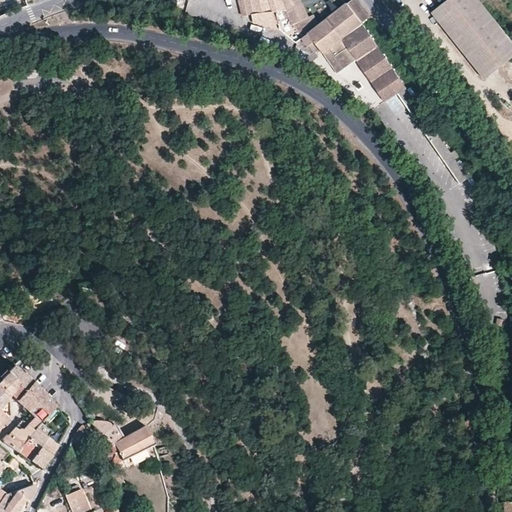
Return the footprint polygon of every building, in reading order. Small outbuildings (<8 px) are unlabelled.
[(199,0),(195,0),(192,1),(199,22),(206,19),(199,0)] [(307,16),(299,0),(238,0),(242,15),(252,14),(254,23),(276,28),(272,11),(285,10),(292,24),(302,19),(307,16)] [(361,6),(356,0),(349,0),(309,32),(301,38),(307,45),(313,41),(323,53),(329,48),(341,39),(355,60),(349,65),(355,72),(361,68),(383,101),(397,92),(421,128),(459,183),(467,178),(423,112),(395,72),(362,22),(370,16),(361,6)] [(511,53),(511,42),(478,0),(443,0),(429,11),(476,70),(501,51),(507,58),(511,53)] [(215,16),(212,5),(206,7),(208,13),(206,14),(208,18),(215,16)] [(301,38),(309,32),(302,19),(292,24),(300,39),(301,38)] [(355,60),(341,39),(329,48),(342,69),(349,65),(355,60)] [(482,77),(507,58),(501,51),(476,70),(482,77)] [(13,366),(1,376),(0,377),(0,391),(8,399),(11,396),(23,407),(33,418),(27,425),(33,431),(40,423),(56,406),(40,389),(26,375),(24,373),(13,366)] [(8,399),(0,391),(0,408),(6,401),(8,399)] [(0,408),(0,409),(8,418),(10,415),(9,403),(6,401),(0,408)] [(0,427),(3,424),(5,426),(10,420),(8,418),(0,409),(0,427)] [(153,445),(145,427),(144,426),(123,437),(114,422),(109,424),(106,421),(104,420),(101,419),(98,419),(95,419),(92,419),(88,420),(97,431),(110,446),(103,450),(106,456),(114,452),(115,454),(111,463),(112,465),(127,458),(153,445)] [(33,431),(27,425),(21,420),(16,425),(13,428),(16,431),(13,434),(10,431),(6,435),(5,435),(1,439),(2,441),(2,442),(17,452),(25,442),(27,439),(33,431)] [(51,430),(40,423),(33,431),(27,439),(39,447),(30,460),(42,468),(49,457),(55,449),(57,444),(48,437),(51,430)] [(86,432),(81,425),(80,425),(75,432),(69,442),(78,444),(86,432)] [(25,442),(17,452),(30,460),(39,447),(27,439),(25,442)] [(0,462),(5,466),(7,463),(5,463),(4,462),(2,460),(3,458),(7,454),(8,453),(0,445),(0,462)] [(86,460),(93,472),(103,467),(96,454),(86,460)] [(7,463),(5,466),(4,466),(11,472),(18,463),(12,458),(7,463)] [(35,488),(33,485),(13,492),(25,499),(28,501),(35,488)] [(70,511),(89,511),(81,489),(64,496),(70,511)] [(25,499),(13,492),(6,494),(22,504),(25,499)] [(6,494),(5,493),(0,501),(0,509),(3,511),(4,511),(20,511),(18,511),(22,504),(6,494)] [(50,497),(43,494),(39,503),(46,506),(50,497)] [(504,511),(506,503),(496,503),(496,511),(504,511)]
